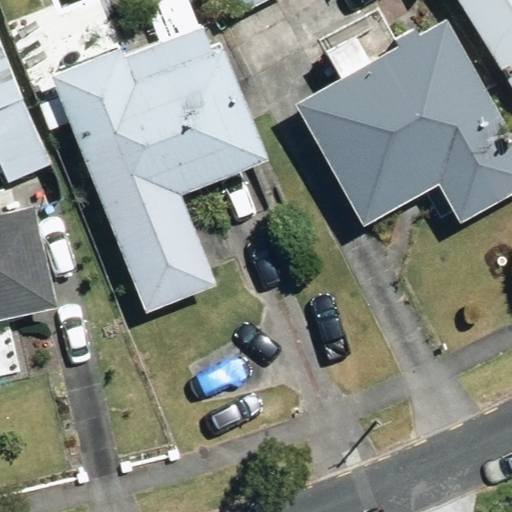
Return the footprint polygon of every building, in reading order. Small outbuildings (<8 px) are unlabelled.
[(255,0),(235,0),(241,9),(255,0)] [(511,188),(511,129),(452,8),(413,27),(400,0),(366,0),(322,22),(346,70),(302,91),(365,218),(440,181),(458,216),(511,188)] [(511,0),(464,0),(511,78),(511,0)] [(0,164),(7,181),(62,159),(0,5),(0,164)] [(219,5),(51,73),(147,310),(224,278),(186,185),(278,148),(219,5)] [(0,210),(0,374),(1,374),(0,370),(0,317),(58,303),(32,202),(0,210)]
